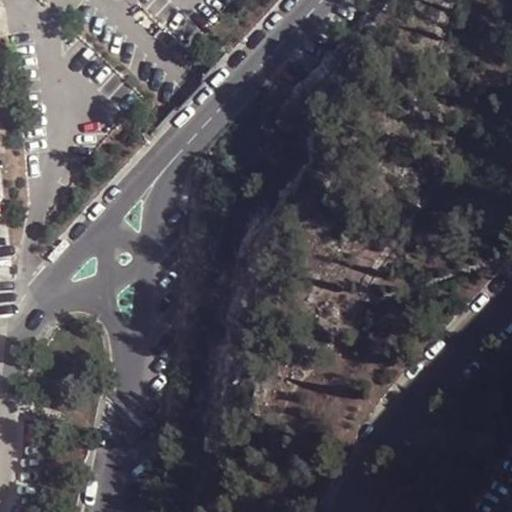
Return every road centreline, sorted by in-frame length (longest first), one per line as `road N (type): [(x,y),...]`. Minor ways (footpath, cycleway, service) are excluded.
road 1 (residential): [(319,0),(167,161)]
road 2 (residential): [(0,459),(4,383),(32,318)]
